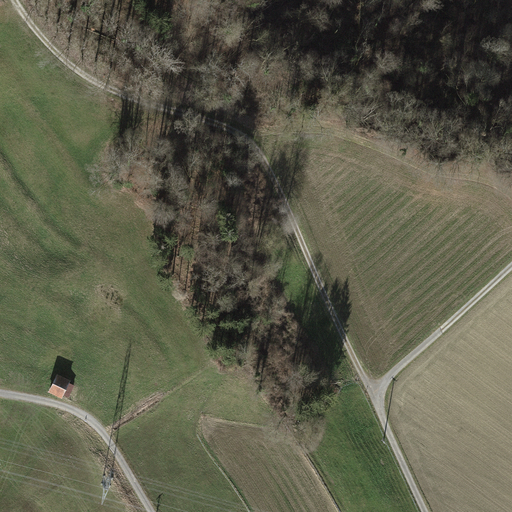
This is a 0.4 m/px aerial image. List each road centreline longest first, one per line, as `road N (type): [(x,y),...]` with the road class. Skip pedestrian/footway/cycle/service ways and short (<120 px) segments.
road 1 (track): [(428,511),(271,165),(244,134),(84,72),(42,37),(15,0)]
road 2 (track): [(153,511),(93,422),(64,406),(0,392)]
road 3 (track): [(374,392),(511,264)]
